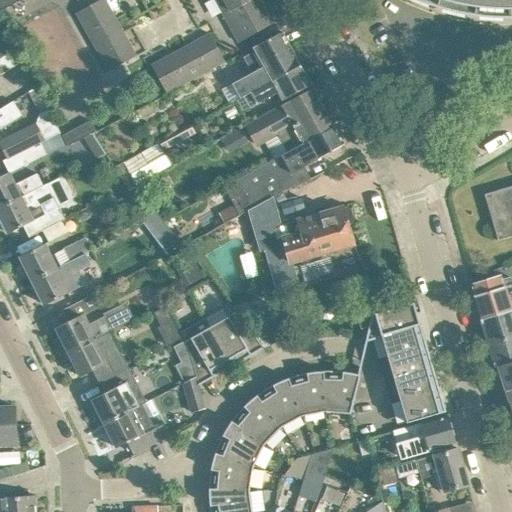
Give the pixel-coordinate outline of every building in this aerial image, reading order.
[(0,0),(0,11),(19,0),(0,0)] [(136,55),(105,0),(98,0),(76,12),(108,70),(136,55)] [(215,0),(239,42),(277,21),(265,0),(215,0)] [(4,32),(0,34),(0,60),(16,50),(4,32)] [(255,51),(244,57),(252,73),(233,84),(239,97),(299,65),(282,32),(253,47),(255,51)] [(224,61),(209,33),(152,64),(167,92),(224,61)] [(0,74),(22,59),(16,50),(0,60),(0,74)] [(300,65),(299,65),(249,93),(236,101),(242,112),(256,104),(278,93),(282,101),(311,84),(300,65)] [(287,152),(334,126),(313,87),(245,124),(257,145),(277,134),(287,152)] [(0,126),(21,114),(14,102),(0,110),(0,126)] [(60,131),(48,109),(39,113),(36,122),(0,139),(0,144),(7,158),(3,160),(3,161),(51,136),(60,131)] [(96,131),(90,120),(62,135),(68,146),(92,133),(96,131)] [(287,152),(224,187),(239,214),(311,178),(304,166),(344,144),(334,126),(287,152)] [(181,140),(177,132),(159,142),(163,149),(181,140)] [(96,158),(105,153),(92,133),(83,137),(96,158)] [(57,147),(51,136),(3,161),(9,172),(46,153),(46,152),(57,147)] [(157,143),(124,162),(137,185),(139,184),(165,169),(170,166),(157,143)] [(147,197),(172,182),(165,169),(139,184),(147,197)] [(15,184),(9,172),(0,176),(0,207),(25,194),(43,185),(37,172),(15,184)] [(47,183),(25,194),(0,207),(0,217),(8,233),(23,225),(29,237),(40,232),(42,230),(43,231),(62,222),(61,220),(65,218),(58,206),(32,219),(26,208),(53,194),(47,183)] [(511,185),(484,194),(498,240),(511,235),(511,185)] [(347,205),(323,212),(283,223),(284,224),(280,225),(276,211),(252,224),(260,251),(265,249),(278,294),(292,290),(289,280),(295,278),(290,262),(353,244),(347,224),(352,223),(354,219),(351,208),(347,205)] [(67,231),(62,222),(43,231),(48,241),(67,231)] [(20,256),(31,279),(91,250),(85,236),(62,248),(62,249),(51,255),(45,243),(20,256)] [(192,255),(191,254),(176,262),(187,284),(203,275),(192,255)] [(31,279),(44,305),(69,292),(63,280),(86,268),(80,256),(31,279)] [(501,274),(471,283),(475,295),(474,295),(481,317),(511,306),(511,292),(507,294),(501,274)] [(104,315),(89,323),(84,313),(55,327),(68,352),(110,330),(133,318),(125,302),(103,313),(104,315)] [(511,306),(481,317),(488,342),(511,334),(511,306)] [(171,343),(183,337),(169,307),(156,313),(171,343)] [(249,329),(236,311),(210,326),(205,318),(204,318),(232,366),(251,355),(239,334),(247,330),(248,330),(249,329)] [(396,331),(420,324),(417,312),(409,314),(385,321),(369,325),(366,341),(367,341),(367,340),(396,332),(396,331)] [(232,366),(204,318),(181,332),(186,340),(192,362),(201,356),(213,377),(232,366)] [(426,345),(420,324),(396,331),(396,332),(402,353),(426,345)] [(127,365),(110,330),(68,352),(80,376),(92,370),(97,380),(127,365)] [(511,334),(488,342),(495,367),(498,366),(511,360),(511,334)] [(433,367),(426,345),(402,353),(408,374),(433,367)] [(511,360),(498,366),(505,390),(511,387),(511,360)] [(439,388),(433,367),(408,374),(414,396),(439,388)] [(146,402),(129,368),(99,383),(104,393),(92,399),(104,423),(134,408),(142,404),(146,402)] [(325,411),(322,374),(309,375),(309,372),(298,375),(288,378),(302,416),(325,411)] [(345,372),(322,372),(322,374),(325,411),(350,413),(360,377),(344,374),(345,372)] [(196,376),(182,383),(190,413),(205,409),(196,376)] [(257,394),(281,427),(302,416),(288,378),(287,379),(288,381),(276,386),(275,384),(257,394)] [(445,411),(439,388),(414,396),(421,418),(445,411)] [(232,421),(264,444),(281,427),(256,395),(255,395),(257,398),(247,407),(245,404),(232,421)] [(134,408),(104,423),(116,448),(140,436),(154,428),(142,404),(134,408)] [(0,443),(17,443),(15,407),(0,407),(0,443)] [(456,442),(448,415),(407,426),(411,440),(398,444),(402,458),(456,442)] [(264,444),(232,421),(227,434),(224,434),(213,455),(217,456),(253,466),(264,444)] [(154,428),(140,436),(146,448),(167,438),(169,437),(162,424),(154,428)] [(361,456),(369,453),(365,439),(357,441),(361,456)] [(326,474),(333,447),(323,450),(311,482),(321,485),(325,474),(326,474)] [(468,484),(457,448),(435,454),(416,460),(416,458),(415,459),(418,470),(419,470),(421,478),(436,474),(441,492),(468,484)] [(287,472),(304,477),(312,453),(311,453),(298,458),(287,472)] [(249,489),(253,466),(217,456),(214,468),(211,467),(210,479),(209,484),(209,488),(249,489)] [(418,470),(415,459),(395,464),(398,475),(418,470)] [(397,480),(394,466),(377,470),(380,485),(397,480)] [(0,478),(9,475),(7,467),(0,469),(0,478)] [(210,504),(211,511),(252,511),(249,489),(209,488),(209,490),(212,490),(213,503),(210,504)] [(286,504),(293,511),(309,497),(302,489),(286,504)] [(343,493),(335,490),(330,502),(338,505),(343,493)] [(35,511),(35,495),(15,496),(0,497),(0,511),(35,511)] [(384,511),(382,501),(365,511),(384,511)]
